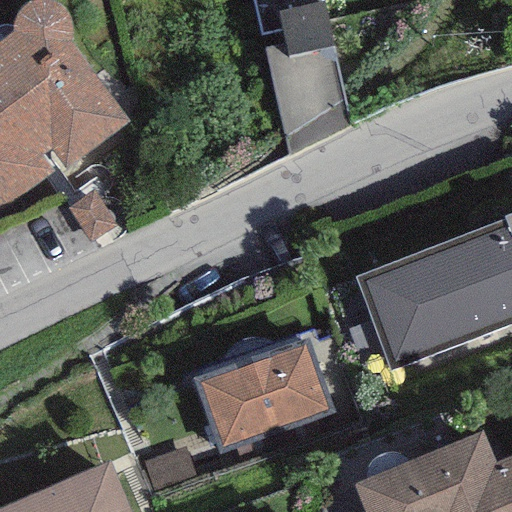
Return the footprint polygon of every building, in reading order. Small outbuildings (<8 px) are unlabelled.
[(14,30),(0,41),(0,219),(64,169),(70,179),(132,131),(71,43),(71,34),(70,20),(67,10),(59,4),(51,1),(41,0),(32,2),(25,4),(18,10),(14,19),(14,30)] [(319,0),(252,0),(260,35),(282,32),(287,58),(333,47),(323,1),(320,2),(319,0)] [(114,228),(92,193),(68,208),(90,243),(114,228)] [(511,217),(353,278),(389,371),(511,324),(511,217)] [(307,340),(192,380),(218,454),(334,414),(307,340)] [(511,511),(511,507),(494,464),(481,431),(352,484),(363,511),(511,511)] [(511,457),(494,464),(511,507),(511,457)] [(130,511),(108,462),(0,508),(0,511),(130,511)]
